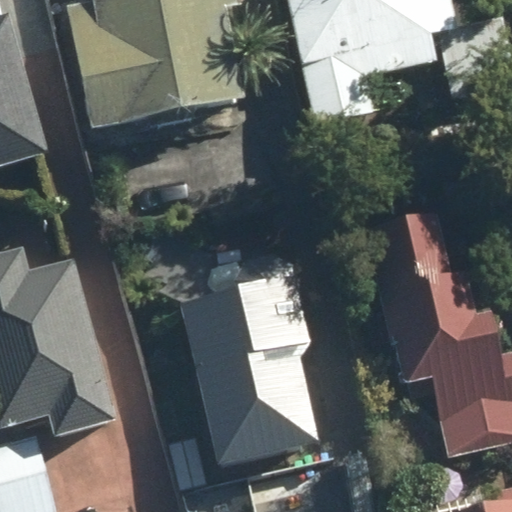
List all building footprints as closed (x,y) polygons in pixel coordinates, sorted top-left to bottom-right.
[(80,0),(108,127),(266,92),(245,0),(80,0)] [(459,105),(511,93),(511,69),(501,20),(467,27),(461,0),(297,0),(324,126),(387,112),(381,83),(451,68),(459,105)] [(0,171),(57,156),(21,19),(0,24),(0,171)] [(450,216),(379,232),(413,380),(484,364),(450,216)] [(244,288),(185,302),(223,465),(340,438),(296,245),(237,259),(244,288)] [(40,249),(0,260),(0,409),(6,430),(60,415),(66,438),(130,419),(84,262),(47,273),(40,249)] [(50,434),(0,449),(0,511),(58,511),(72,508),(50,434)] [(511,511),(511,497),(442,511),(511,511)]
